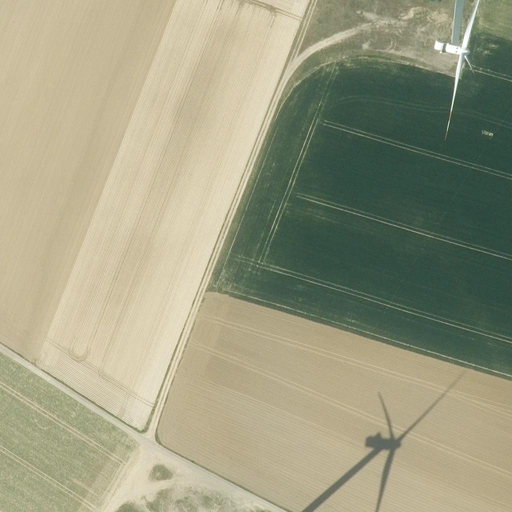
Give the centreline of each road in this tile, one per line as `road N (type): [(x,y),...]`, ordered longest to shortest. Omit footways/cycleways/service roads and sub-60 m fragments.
road 1 (track): [(315,0),(146,443)]
road 2 (unclassified): [(274,511),(134,437),(0,349)]
